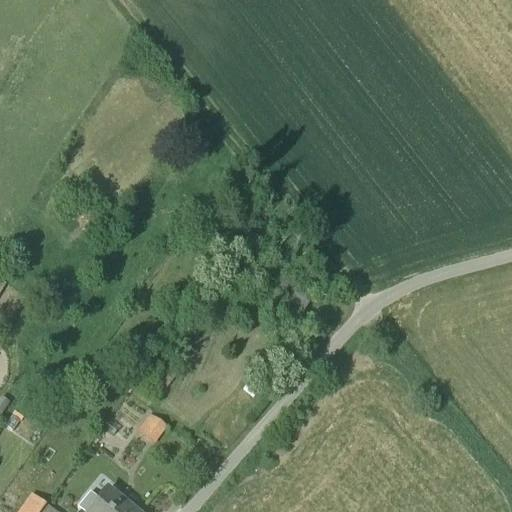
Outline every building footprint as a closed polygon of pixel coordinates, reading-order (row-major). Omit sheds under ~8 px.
[(315,296),(289,278),(275,298),(301,316),(315,296)] [(0,288),(0,312),(11,296),(0,288)] [(137,386),(157,402),(172,383),(165,377),(175,365),(162,355),(137,386)] [(165,428),(150,417),(138,434),(153,445),(165,428)] [(129,511),(105,492),(89,511),(129,511)] [(39,511),(44,506),(31,496),(20,511),(39,511)]
